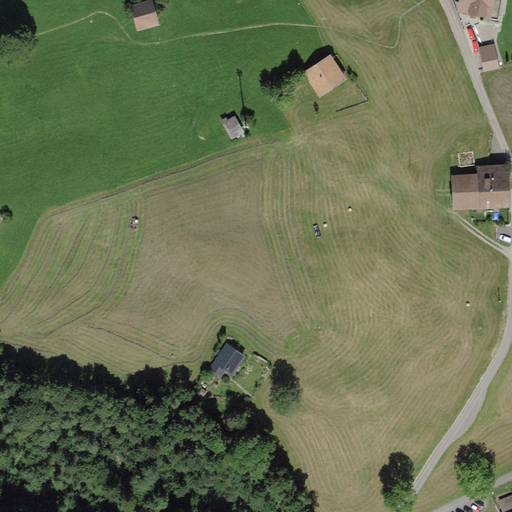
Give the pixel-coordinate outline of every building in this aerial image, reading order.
[(463,0),(461,13),(485,17),(485,14),(497,16),(499,0),(463,0)] [(154,22),(148,1),(133,5),(138,26),(154,22)] [(491,46),(481,48),(485,68),(495,66),(491,46)] [(309,73),(320,90),(342,76),(336,66),(335,67),(330,59),(309,73)] [(233,117),(223,123),(231,138),(241,132),(233,117)] [(451,182),(452,193),(503,190),(502,165),(481,166),(481,169),(477,169),(477,175),(471,175),(471,181),(451,182)] [(504,206),(503,190),(452,193),(452,203),(474,202),(475,207),(504,206)] [(222,366),(227,370),(234,359),(238,362),(242,357),(226,346),(211,368),(218,372),(222,366)] [(511,511),(511,495),(499,501),(503,511),(511,511)]
